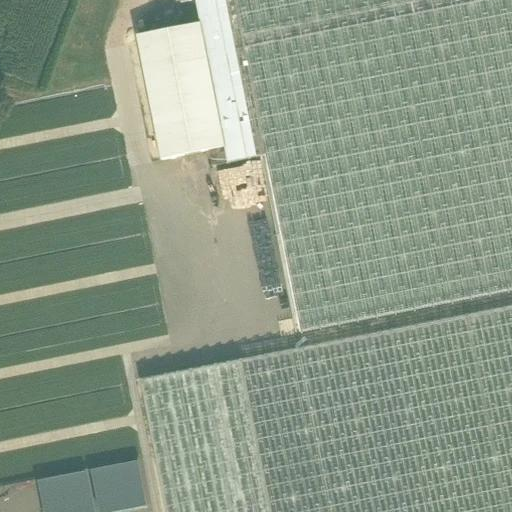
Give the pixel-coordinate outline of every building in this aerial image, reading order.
[(511,0),(196,0),(201,25),(226,149),(229,165),(266,157),(301,334),(511,292),(511,0)] [(212,151),(226,149),(201,25),(138,37),(162,161),(212,151)] [(229,165),(226,149),(212,151),(215,167),(229,165)] [(166,511),(511,511),(511,308),(186,373),(141,382),(166,511)] [(143,465),(37,477),(41,511),(129,511),(148,510),(143,465)]
